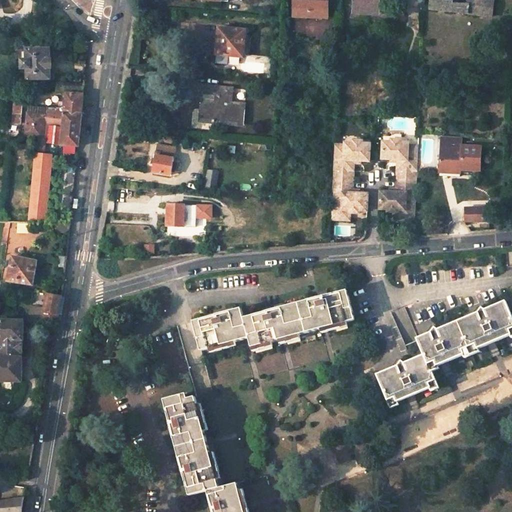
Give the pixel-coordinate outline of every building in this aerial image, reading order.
[(327,0),(294,0),(294,16),(306,16),(306,12),(327,13),(327,0)] [(355,0),(355,10),(380,12),(380,0),(355,0)] [(456,3),(456,0),(430,0),(431,9),(492,16),(493,0),(468,0),(468,3),(456,3)] [(245,30),(220,28),(217,55),(242,57),(245,30)] [(50,80),(51,50),(29,49),(29,60),(23,60),(22,69),(28,69),(28,79),(50,80)] [(59,144),(77,146),(80,117),(82,94),(83,83),(56,83),(56,94),(63,94),(62,112),(53,111),(51,124),(61,125),(59,144)] [(234,87),(207,85),(204,120),(245,124),(246,104),(233,102),(234,87)] [(11,123),(18,124),(21,99),(13,98),(11,123)] [(25,113),(23,135),(41,136),(43,115),(25,113)] [(481,146),(462,145),(462,137),(442,136),(440,171),(460,172),(460,169),(480,170),(481,146)] [(416,180),(418,145),(408,144),(408,141),(399,141),(399,138),(390,138),(390,140),(382,141),(382,158),(391,159),(398,159),(398,163),(397,179),(416,180)] [(353,164),(353,163),(353,161),(359,161),(369,162),(370,144),(362,143),(362,140),(353,140),(353,143),(345,143),(345,145),(334,145),(333,179),(352,180),(353,164)] [(176,147),(157,143),(151,171),(170,175),(176,147)] [(35,153),(29,222),(45,222),(45,220),(51,155),(35,153)] [(333,179),(332,203),(331,220),(341,220),(342,213),(349,213),(359,214),(359,211),(367,211),(368,194),(358,193),(351,193),(352,191),(352,190),(352,180),(333,179)] [(396,213),(404,213),(404,220),(414,220),(416,180),(397,179),(396,189),(396,192),(389,192),(380,192),(379,210),(388,210),(388,212),(396,213)] [(195,204),(167,204),(166,217),(166,225),(195,226),(195,215),(195,204)] [(465,208),(465,221),(489,221),(489,208),(465,208)] [(52,233),(68,234),(69,222),(52,223),(52,233)] [(4,223),(0,245),(6,246),(9,223),(4,223)] [(5,281),(30,286),(35,261),(10,256),(5,281)] [(56,268),(64,269),(65,263),(66,258),(58,257),(56,268)] [(241,308),(193,321),(201,351),(249,338),(252,348),(355,320),(347,290),(299,303),(244,318),(241,308)] [(1,392),(12,392),(12,383),(21,383),(21,359),(19,359),(20,341),(21,341),(22,328),(32,329),(54,332),(57,314),(60,296),(46,293),(41,321),(22,321),(22,323),(0,321),(0,382),(2,383),(1,392)] [(391,369),(378,375),(391,407),(399,404),(398,401),(407,397),(414,395),(430,388),(432,390),(439,387),(432,371),(439,368),(438,366),(441,364),(447,361),(464,354),(465,357),(479,351),(478,348),(488,344),(494,342),(511,335),(511,337),(511,316),(506,301),(485,310),(480,306),(472,316),(438,330),(433,326),(425,335),(418,339),(424,355),(405,363),(399,359),(391,369)] [(186,393),(164,400),(177,448),(190,496),(208,491),(213,511),(244,511),(237,483),(226,486),(220,488),(195,397),(188,399),(186,393)] [(0,501),(0,511),(21,511),(24,498),(0,501)]
